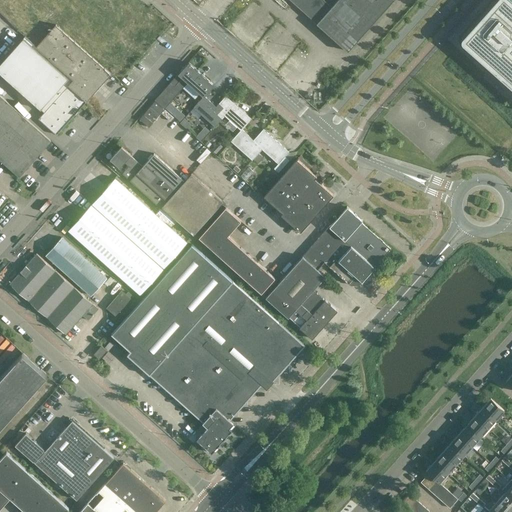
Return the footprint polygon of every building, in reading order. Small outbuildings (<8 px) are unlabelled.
[(291,0),(348,51),(392,0),(291,0)] [(511,0),(494,0),(461,38),(461,41),(463,43),(464,44),(511,86),(511,0)] [(111,73),(56,23),(36,46),(73,79),(68,85),(86,101),(103,83),(111,73)] [(36,46),(25,35),(0,63),(0,72),(44,111),(38,118),(56,134),(86,101),(68,85),(73,79),(36,46)] [(179,73),(178,74),(187,82),(200,93),(194,100),(197,102),(203,96),(204,96),(205,96),(215,85),(189,62),(179,73)] [(167,86),(155,100),(164,108),(187,82),(178,74),(167,86)] [(0,159),(19,177),(46,146),(51,141),(0,94),(0,159)] [(224,107),(217,114),(222,119),(225,115),(237,126),(234,130),(237,133),(241,130),(242,129),(242,130),(252,119),(227,95),(219,103),(224,107)] [(197,102),(193,107),(215,126),(222,119),(217,114),(224,107),(219,103),(216,107),(205,96),(204,96),(203,96),(197,102)] [(237,133),(231,141),(252,160),(253,158),(258,153),(259,152),(255,148),(261,141),(257,137),(254,140),(242,130),(242,129),(241,130),(237,133)] [(261,141),(255,148),(259,152),(262,149),(278,163),(274,168),(278,171),(279,172),(289,160),(285,156),(289,151),(264,129),(257,137),(261,141)] [(122,146),(110,159),(120,168),(125,162),(129,165),(122,173),(161,208),(162,207),(193,234),(223,201),(191,173),(185,180),(154,153),(143,166),(131,155),(132,155),(122,146)] [(258,153),(253,158),(258,163),(263,158),(258,153)] [(284,212),(282,214),(301,232),(334,195),(316,178),(317,176),(298,159),(265,196),(284,212)] [(140,293),(187,241),(116,177),(69,229),(140,293)] [(200,237),(262,293),(276,277),(229,235),(242,220),(227,206),(200,237)] [(348,206),(330,226),(375,266),(391,247),(362,221),(363,220),(348,206)] [(375,266),(330,226),(303,255),(318,269),(325,261),(349,283),(350,281),(352,283),(359,283),(361,280),(362,281),(375,266)] [(45,254),(91,295),(107,277),(61,236),(45,254)] [(268,376),(273,381),(306,345),(192,243),(112,333),(130,350),(127,353),(163,386),(208,426),(197,438),(212,451),(232,429),(226,423),(268,376)] [(38,253),(10,283),(66,334),(83,315),(88,320),(98,308),(38,253)] [(313,288),(319,283),(321,284),(327,277),(325,275),(318,269),(303,255),(266,296),(288,316),(289,316),(300,326),(312,338),(338,309),(325,298),(325,299),(313,288)] [(116,316),(132,298),(122,289),(106,307),(116,316)] [(108,350),(113,344),(110,341),(104,347),(108,350)] [(101,345),(94,353),(99,358),(107,350),(101,345)] [(21,349),(0,373),(0,424),(47,370),(21,349)] [(108,362),(114,356),(108,350),(102,357),(108,362)] [(503,409),(490,397),(482,406),(495,418),(503,409)] [(495,418),(482,406),(474,415),(487,427),(495,418)] [(487,427),(474,415),(466,424),(479,436),(487,427)] [(114,456),(72,420),(46,450),(26,433),(15,445),(77,498),(114,456)] [(479,436),(466,424),(458,433),(471,445),(479,436)] [(471,445),(458,433),(450,442),(464,454),(471,445)] [(464,454),(450,442),(442,451),(456,463),(464,454)] [(509,447),(506,444),(500,450),(504,453),(509,447)] [(0,458),(0,508),(10,498),(25,511),(64,511),(69,507),(6,451),(0,458)] [(456,463),(442,451),(434,460),(448,471),(456,463)] [(493,464),(499,458),(495,456),(490,462),(493,464)] [(504,456),(502,459),(508,465),(511,462),(504,456)] [(448,471),(434,460),(426,469),(439,481),(448,471)] [(122,462),(105,482),(139,511),(154,511),(165,499),(122,462)] [(493,464),(490,462),(485,468),(488,471),(493,464)] [(429,472),(420,481),(425,485),(433,476),(429,472)] [(477,482),(483,476),(479,474),(474,480),(477,482)] [(488,474),(486,477),(492,483),(495,480),(488,474)] [(433,476),(425,485),(429,489),(437,479),(433,476)] [(441,483),(437,479),(429,489),(433,492),(441,483)] [(477,482),(474,480),(469,486),(472,489),(477,482)] [(495,480),(492,483),(498,489),(501,485),(495,480)] [(511,482),(510,480),(502,489),(505,492),(511,498),(511,482)] [(139,511),(105,482),(81,510),(83,511),(94,511),(96,511),(97,511),(139,511)] [(445,487),(441,483),(433,492),(437,496),(445,487)] [(449,490),(445,487),(437,496),(441,500),(449,490)] [(453,494),(449,490),(441,500),(445,503),(453,494)] [(461,501),(466,494),(463,491),(458,498),(461,501)] [(472,492),(470,495),(476,501),(479,498),(472,492)] [(511,498),(505,492),(497,501),(509,511),(510,511),(511,511),(511,498)] [(402,503),(407,507),(415,498),(410,494),(402,503)] [(458,498),(453,494),(445,503),(450,507),(458,498)] [(407,507),(411,510),(419,501),(415,498),(407,507)] [(479,498),(476,501),(482,506),(485,503),(479,498)] [(411,510),(412,511),(416,511),(423,505),(419,501),(411,510)] [(509,511),(497,501),(489,510),(491,511),(509,511)]
